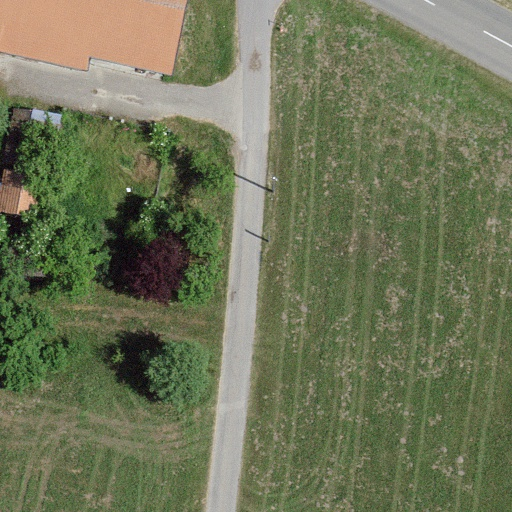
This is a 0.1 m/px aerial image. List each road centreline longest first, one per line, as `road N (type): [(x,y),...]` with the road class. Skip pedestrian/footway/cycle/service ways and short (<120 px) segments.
road 1 (unclassified): [(247,0),(249,71),(214,511)]
road 2 (tertiary): [(511,62),(389,0)]
